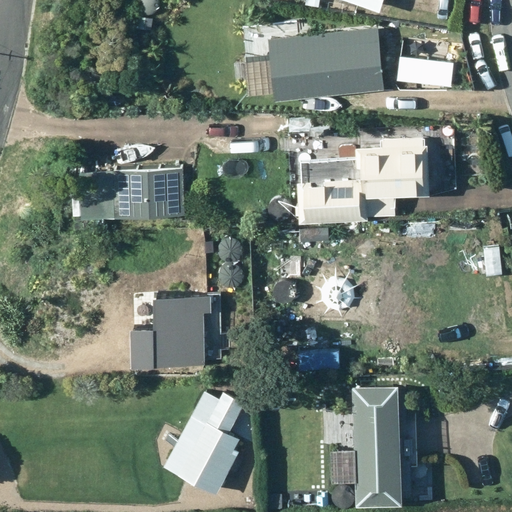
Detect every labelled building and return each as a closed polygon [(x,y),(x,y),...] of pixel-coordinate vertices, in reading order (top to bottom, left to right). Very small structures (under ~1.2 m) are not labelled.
[(378,17),(269,25),(273,89),(383,80),(378,17)] [(452,39),(438,38),(436,77),(451,78),(452,39)] [(306,211),(401,207),(399,183),(437,182),(436,152),(430,152),(429,126),(385,127),(386,136),(361,137),(361,155),(372,155),(372,168),(304,171),(306,211)] [(189,158),(84,160),(84,205),(189,203),(189,158)] [(314,246),(314,308),(380,309),(379,270),(368,270),(368,246),(314,246)] [(208,373),(208,298),(223,297),(223,285),(182,285),(182,288),(162,289),(161,295),(145,294),(144,311),(137,311),(137,354),(149,354),(149,373),(208,373)] [(343,347),(311,346),(311,367),(343,368),(343,347)] [(360,372),(364,489),(409,488),(405,370),(360,372)] [(210,380),(169,452),(223,482),(246,440),(241,437),(246,427),(234,420),(250,391),(229,379),(224,388),(210,380)]
